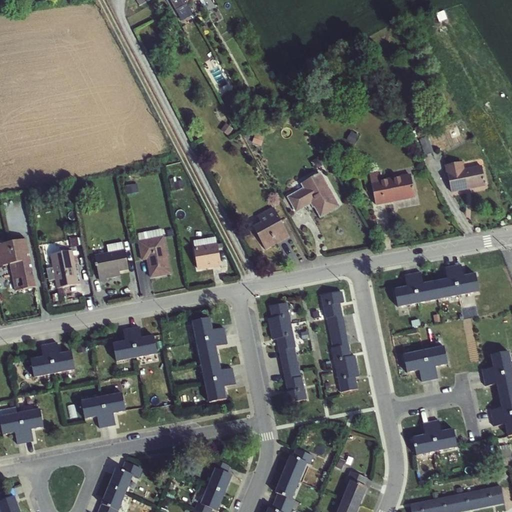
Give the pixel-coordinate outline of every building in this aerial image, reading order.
[(187,6),(184,0),(169,0),(175,9),(176,10),(187,6)] [(452,194),(486,187),(482,166),(465,170),(463,163),(445,166),(452,194)] [(303,189),(286,198),(296,214),(311,205),(321,219),(340,208),(321,173),(301,185),(303,189)] [(375,207),(415,199),(411,174),(380,180),(378,173),(369,175),(375,207)] [(290,238),(273,208),(257,217),(260,223),(253,228),(265,251),(290,238)] [(150,279),(171,275),(164,237),(138,242),(141,262),(146,261),(150,279)] [(197,271),(221,267),(216,237),(193,242),(195,248),(193,249),(197,271)] [(0,267),(10,265),(15,292),(36,288),(26,239),(0,244),(0,267)] [(129,271),(123,242),(106,246),(108,254),(94,256),(100,283),(107,282),(107,280),(121,277),(120,273),(129,271)] [(72,251),(50,255),(57,290),(80,285),(72,251)] [(460,296),(479,293),(476,274),(464,276),(461,265),(453,266),(460,296)] [(460,296),(453,266),(445,268),(447,279),(436,281),(441,300),(460,296)] [(420,304),(441,300),(436,281),(424,284),(421,272),(412,274),(420,304)] [(420,304),(412,274),(404,276),(406,287),(394,290),(398,308),(420,304)] [(327,320),(343,316),(340,305),(345,304),(342,292),(321,296),(325,320),(327,320)] [(270,331),(291,327),(286,304),(270,307),(272,319),(268,319),(270,331)] [(337,373),(358,369),(355,356),(351,356),(343,316),(327,320),(333,348),(331,349),(337,373)] [(196,343),(226,336),(224,328),(213,331),(210,318),(192,322),(196,343)] [(131,329),(137,359),(157,355),(154,336),(142,338),(140,327),(131,329)] [(291,327),(270,331),(272,341),(276,340),(279,351),(295,348),(291,327)] [(137,359),(131,329),(122,330),(124,342),(112,344),(116,363),(137,359)] [(200,363),(219,360),(217,348),(228,345),(226,336),(196,343),(200,363)] [(49,344),(55,374),(75,371),(72,352),(60,354),(58,343),(49,344)] [(55,374),(49,344),(40,346),(42,358),(30,360),(34,378),(55,374)] [(423,352),(429,381),(438,379),(436,368),(448,365),(444,347),(423,352)] [(295,348),(279,351),(285,381),(301,377),(295,348)] [(429,381),(423,352),(402,356),(406,375),(418,372),(421,383),(429,381)] [(511,372),(511,366),(509,352),(490,356),(493,368),(481,370),(483,379),(511,372)] [(204,383),(234,377),(233,369),(221,371),(219,360),(200,363),(204,383)] [(358,369),(337,373),(341,394),(358,390),(356,378),(360,377),(358,369)] [(499,397),(511,393),(511,372),(483,379),(485,388),(496,385),(499,397)] [(234,377),(204,383),(208,404),(227,400),(225,388),(236,386),(234,377)] [(301,377),(285,381),(287,393),(283,393),(286,405),(307,400),(302,377),(301,377)] [(511,414),(511,393),(499,397),(501,408),(490,411),(492,419),(511,414)] [(101,398),(107,428),(116,427),(114,415),(126,413),(123,394),(101,398)] [(107,428),(101,398),(81,402),(84,421),(96,419),(98,430),(107,428)] [(20,414),(25,444),(34,442),(32,431),(44,429),(41,410),(20,414)] [(25,444),(20,414),(0,417),(0,422),(3,436),(15,434),(17,446),(25,444)] [(507,438),(511,436),(511,414),(492,419),(493,428),(505,425),(507,438)] [(431,422),(437,452),(457,448),(454,429),(442,431),(439,420),(431,422)] [(437,452),(431,422),(422,424),(424,435),(412,438),(416,456),(437,452)] [(282,476),(300,483),(303,484),(314,457),(296,449),(292,457),(290,457),(282,476)] [(202,486),(225,496),(233,476),(227,474),(230,467),(215,460),(211,469),(215,470),(211,480),(205,477),(202,486)] [(108,489),(126,496),(133,477),(139,479),(143,470),(126,463),(122,471),(116,469),(108,489)] [(342,499),(360,507),(368,487),(365,486),(368,479),(350,471),(347,479),(350,481),(342,499)] [(274,503),(292,510),(296,511),(299,504),(293,500),(300,483),(282,476),(275,494),(277,495),(274,503)] [(194,511),(196,511),(211,511),(213,510),(216,511),(217,511),(225,496),(202,486),(198,495),(195,493),(192,501),(197,503),(194,511)] [(504,504),(501,487),(478,492),(482,509),(504,504)] [(98,511),(119,511),(126,496),(108,489),(98,511)] [(0,511),(19,511),(14,497),(9,499),(6,491),(0,493),(0,511)] [(459,511),(467,511),(482,509),(478,492),(456,496),(459,511)] [(434,511),(459,511),(456,496),(432,501),(434,511)] [(357,511),(360,507),(342,499),(336,511),(357,511)] [(411,511),(434,511),(432,501),(410,506),(411,511)] [(267,511),(291,511),(292,510),(274,503),(271,509),(269,509),(267,511)]
